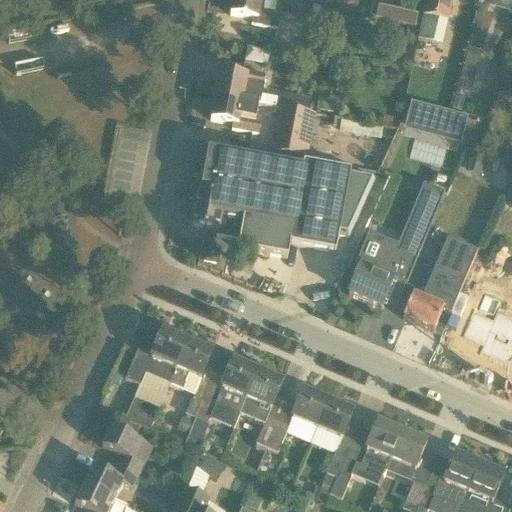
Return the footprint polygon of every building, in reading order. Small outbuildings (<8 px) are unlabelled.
[(277,31),(279,20),(258,16),(261,0),(232,0),(230,17),(252,22),(251,26),(277,31)] [(323,11),(325,0),(286,0),(286,4),(323,11)] [(426,0),(421,19),(423,19),(438,22),(448,25),(453,0),(426,0)] [(511,0),(500,0),(500,1),(511,4),(508,13),(511,14),(511,0)] [(321,25),(323,11),(286,4),(283,18),(308,22),(321,25)] [(397,13),(394,25),(414,29),(417,17),(397,13)] [(249,48),(245,62),(265,68),(269,54),(249,48)] [(468,50),(455,95),(459,96),(460,93),(470,95),(482,53),(468,50)] [(242,74),(242,78),(219,74),(214,99),(259,107),(262,90),(264,78),(242,74)] [(284,94),(281,110),(309,115),(312,99),(284,94)] [(259,107),(214,99),(210,122),(233,127),(232,132),(259,137),(261,125),(255,124),(259,107)] [(410,106),(405,127),(422,131),(427,110),(410,106)] [(316,116),(309,115),(281,110),(277,109),(269,152),(308,160),(316,116)] [(448,116),(443,137),(461,142),(467,121),(448,116)] [(341,122),(339,135),(354,138),(356,125),(341,122)] [(495,135),(486,150),(500,157),(508,143),(495,135)] [(200,180),(197,193),(240,201),(237,219),(293,230),(290,248),(335,256),(338,240),(349,179),(350,176),(206,148),(203,161),(197,160),(196,160),(196,166),(195,173),(193,178),(194,179),(200,180)] [(470,157),(465,174),(479,178),(484,162),(470,157)] [(349,179),(338,240),(347,241),(374,183),(349,179)] [(427,189),(419,209),(436,216),(444,196),(427,189)] [(240,201),(197,193),(190,229),(217,234),(215,239),(239,244),(237,253),(287,263),(290,248),(293,230),(237,219),(240,201)] [(406,288),(426,238),(411,231),(403,251),(368,236),(355,270),(359,271),(348,299),(381,312),(394,283),(406,288)] [(202,263),(217,266),(219,256),(219,252),(204,249),(203,256),(202,263)] [(427,305),(412,299),(403,322),(433,335),(443,312),(442,311),(449,295),(452,297),(466,266),(458,263),(447,258),(427,305)] [(473,316),(462,339),(480,348),(477,355),(506,368),(511,354),(511,322),(496,315),(492,324),(473,316)] [(139,430),(143,431),(149,434),(169,389),(187,345),(162,334),(152,359),(138,353),(125,383),(139,389),(135,399),(124,423),(128,425),(139,430)] [(187,345),(169,389),(181,394),(187,379),(199,383),(193,399),(185,418),(187,419),(195,422),(214,377),(204,373),(212,355),(187,345)] [(239,418),(257,375),(233,364),(225,382),(214,377),(195,422),(207,427),(215,408),(239,418)] [(267,421),(270,415),(282,385),(257,375),(239,418),(252,423),(264,428),(267,421)] [(304,394),(291,423),(315,434),(328,404),(304,394)] [(328,404),(315,434),(340,445),(353,415),(328,404)] [(194,426),(185,423),(181,421),(176,433),(188,439),(193,428),(194,426)] [(255,448),(266,452),(277,425),(267,421),(264,428),(255,448)] [(133,442),(139,430),(128,425),(122,437),(111,431),(102,451),(120,460),(115,470),(139,481),(145,468),(135,463),(143,447),(133,442)] [(277,425),(266,452),(277,457),(285,437),(288,430),(277,425)] [(390,464),(402,435),(377,425),(365,454),(361,452),(357,460),(347,456),(338,477),(350,482),(356,468),(384,479),(390,464)] [(415,474),(427,446),(402,435),(390,464),(415,474)] [(334,458),(326,476),(336,481),(338,477),(347,456),(337,452),(334,458)] [(458,511),(460,511),(479,468),(455,458),(443,486),(438,484),(435,492),(425,488),(414,511),(427,511),(433,501),(458,511)] [(213,487),(224,471),(207,459),(196,475),(213,487)] [(492,507),(504,479),(479,468),(460,511),(462,509),(469,511),(475,511),(480,502),(492,507)] [(139,481),(115,470),(111,479),(92,470),(83,490),(124,509),(124,508),(115,504),(122,490),(132,494),(139,481)] [(332,491),(329,499),(341,504),(350,482),(338,477),(336,481),(332,491)] [(414,511),(425,488),(414,484),(401,511),(414,511)] [(122,511),(124,509),(83,490),(74,508),(82,511),(122,511)] [(204,511),(207,505),(185,495),(178,511),(204,511)]
